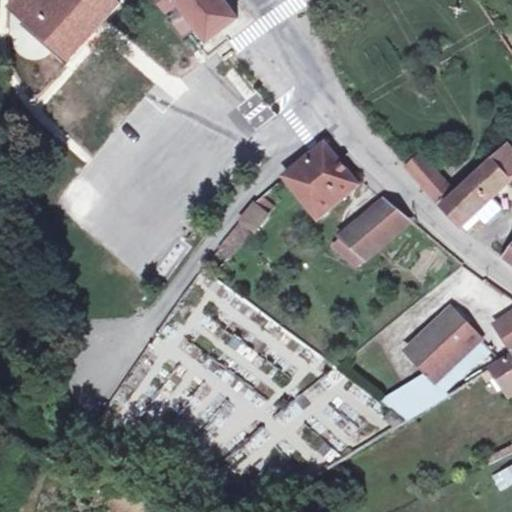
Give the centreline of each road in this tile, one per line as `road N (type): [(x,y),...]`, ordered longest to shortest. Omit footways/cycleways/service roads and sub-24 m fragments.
road 1 (unclassified): [(340,122),(256,185),(100,390)]
road 2 (unclassified): [(340,122),(447,229),(511,279)]
road 3 (unclassified): [(259,0),(340,122)]
